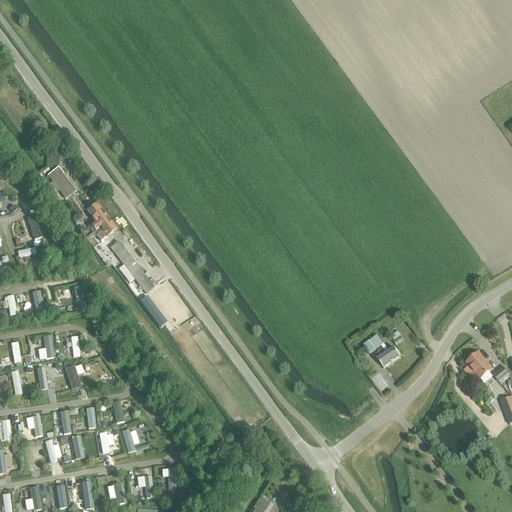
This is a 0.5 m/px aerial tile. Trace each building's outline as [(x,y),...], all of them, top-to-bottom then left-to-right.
[(48,155),(48,166),(60,166),(60,155),(48,155)] [(64,175),(58,169),(48,177),(66,200),(76,192),(63,175),(64,175)] [(94,229),(95,232),(110,221),(97,204),(86,213),(91,218),(94,222),(88,227),(91,231),(94,229)] [(35,216),(27,219),(35,240),(43,237),(35,216)] [(117,230),(110,221),(95,232),(98,235),(96,237),(101,242),(117,230)] [(118,243),(110,249),(116,256),(126,269),(133,278),(145,295),(154,288),(150,284),(145,277),(143,274),(118,243)] [(36,248),(18,251),(19,258),(37,254),(36,248)] [(0,276),(12,273),(10,267),(0,269),(0,276)] [(75,288),(79,310),(89,308),(84,286),(75,288)] [(36,315),(45,313),(42,292),(33,293),(36,315)] [(148,296),(141,303),(161,327),(168,323),(148,296)] [(9,315),(16,314),(14,297),(7,298),(9,315)] [(394,341),(401,337),(398,332),(391,337),(394,341)] [(399,357),(393,348),(388,351),(384,345),(383,345),(376,335),(362,344),(370,355),(382,347),(383,349),(378,352),(381,356),(377,359),(383,368),(399,357)] [(39,350),(40,360),(55,359),(53,336),(44,337),(45,349),(39,350)] [(71,337),(73,357),(80,356),(79,337),(71,337)] [(20,343),(13,343),(14,364),(22,363),(20,343)] [(480,381),(492,371),(479,355),(467,364),(480,381)] [(80,375),(84,374),(83,366),(67,368),(71,391),(82,389),(80,375)] [(56,387),(54,378),(49,379),(46,367),(37,369),(41,390),(56,387)] [(493,376),(499,383),(508,375),(503,368),(493,376)] [(20,372),(13,373),(15,395),(22,395),(20,372)] [(511,398),(501,403),(509,426),(511,424),(511,398)] [(122,402),(114,402),(116,424),(124,423),(122,402)] [(95,409),(86,409),(87,425),(96,425),(95,409)] [(60,413),(64,435),(72,434),(69,411),(60,413)] [(28,430),(35,429),(36,437),(43,437),(42,417),(27,418),(28,430)] [(2,422),(5,443),(13,441),(10,421),(2,422)] [(121,432),(129,454),(137,451),(130,430),(121,432)] [(107,433),(100,434),(104,455),(111,453),(107,433)] [(79,438),(73,440),(78,456),(89,453),(85,441),(80,442),(79,438)] [(52,440),(45,442),(51,464),(58,462),(52,440)] [(31,447),(25,449),(28,467),(34,465),(31,447)] [(168,478),(169,490),(175,489),(175,469),(163,470),(163,478),(168,478)] [(146,499),(153,499),(153,477),(138,477),(138,488),(146,488),(146,499)] [(118,506),(125,505),(122,485),(108,487),(110,501),(117,500),(118,506)] [(86,511),(95,509),(91,486),(83,487),(86,511)] [(27,511),(28,511),(43,510),(39,487),(30,488),(32,500),(26,501),(27,511)] [(12,511),(11,494),(4,495),(4,511),(12,511)] [(253,511),(267,511),(272,506),(260,498),(253,508),(256,509),(253,511)]
